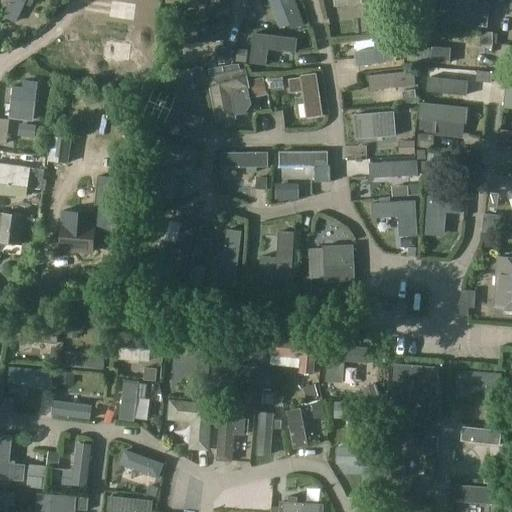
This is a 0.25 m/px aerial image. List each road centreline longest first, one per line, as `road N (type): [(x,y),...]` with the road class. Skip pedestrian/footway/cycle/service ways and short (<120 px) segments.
road 1 (track): [(0,300),(345,321)]
road 2 (residential): [(335,138),(214,143),(205,183),(223,206),(263,216),(340,200)]
road 3 (residential): [(345,511),(323,472),(304,463),(210,478),(102,430)]
road 4 (residential): [(451,334),(439,511)]
road 5 (residential): [(444,278),(472,232),(482,168),(511,159)]
road 6 (residential): [(335,138),(309,0)]
road 7 (residential): [(444,278),(374,258),(340,200)]
